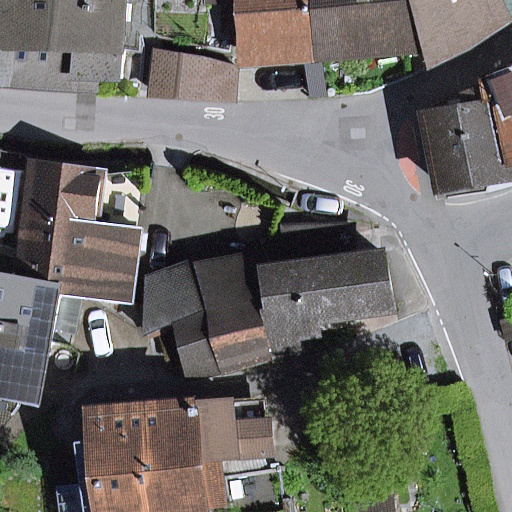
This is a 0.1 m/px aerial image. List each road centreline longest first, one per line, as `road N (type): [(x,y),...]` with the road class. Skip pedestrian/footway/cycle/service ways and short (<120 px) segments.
road 1 (residential): [(344,130),(67,121),(0,111)]
road 2 (residential): [(511,469),(485,351),(448,268)]
road 3 (residential): [(511,43),(344,130)]
road 4 (residential): [(448,268),(344,130)]
